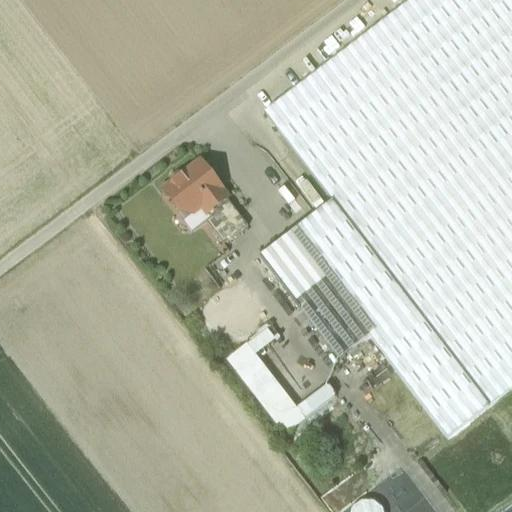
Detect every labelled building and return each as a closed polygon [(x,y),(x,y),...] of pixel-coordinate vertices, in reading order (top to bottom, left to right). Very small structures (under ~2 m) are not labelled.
[(511,391),(511,185),(387,22),(264,116),(332,205),(489,409),(511,391)] [(210,177),(206,177),(198,166),(184,177),(178,176),(171,182),(170,187),(163,193),(180,214),(193,216),(202,209),(211,221),(228,210),(233,211),(226,201),(227,201),(210,177)] [(489,409),(332,205),(291,236),(370,339),(369,339),(447,441),(489,409)] [(248,229),(233,211),(228,210),(211,221),(206,225),(224,248),(248,229)] [(370,339),(291,236),(260,260),(339,362),(369,339),(370,339)] [(304,422),(247,347),(226,363),(284,438),(304,422)]
